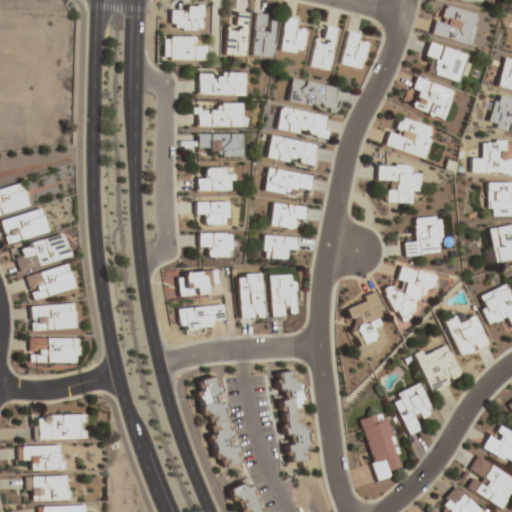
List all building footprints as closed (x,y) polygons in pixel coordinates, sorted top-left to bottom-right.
[(431,36),(469,46),(477,16),(439,5),(431,36)] [(200,32),(200,8),(167,8),(167,32),(200,32)] [(223,26),(223,55),(243,55),(244,13),(234,13),(234,26),(223,26)] [(269,58),(275,17),(253,14),(248,55),(269,58)] [(293,19),(282,17),(277,50),(298,54),(302,32),(291,30),(293,19)] [(334,29),(325,27),(322,41),(312,39),(307,66),(327,70),(334,29)] [(337,63),(358,69),(365,46),(354,43),(357,35),(345,32),(337,63)] [(203,47),(194,47),(194,37),(161,37),(161,61),(203,61),(203,47)] [(455,83),(465,55),(427,43),(422,58),(430,61),(427,73),(455,83)] [(511,59),(503,57),(496,87),(511,91),(511,59)] [(194,95),(241,95),(241,73),(194,73),(194,95)] [(336,89),(292,78),(286,99),(330,111),(336,89)] [(451,90),(416,78),(406,109),(441,120),(451,90)] [(511,100),(493,96),(486,124),(511,130),(511,100)] [(191,105),(191,126),(239,126),(239,105),(191,105)] [(328,117),(280,107),(276,130),(323,139),(328,117)] [(431,128),(394,116),(383,149),(421,161),(431,128)] [(239,134),(194,134),(194,148),(206,148),(206,157),(239,157),(239,134)] [(312,165),(315,144),(268,137),(266,159),(312,165)] [(468,173),(511,174),(511,141),(480,140),(479,159),(468,159),(468,173)] [(374,182),(384,183),(383,203),(410,204),(410,194),(416,195),(417,175),(409,174),(409,165),(375,163),(374,182)] [(194,191),(230,191),(230,168),(203,168),(203,180),(194,180),(194,191)] [(261,190),(293,196),(294,188),(306,190),(309,177),(266,168),(261,190)] [(485,217),(511,216),(511,182),(485,183),(485,217)] [(0,188),(0,214),(26,206),(18,183),(0,188)] [(225,202),(193,202),(193,214),(202,214),(202,225),(225,225),(225,202)] [(303,207),(271,203),(268,226),(290,229),(292,219),(301,220),(303,207)] [(0,225),(3,242),(44,235),(39,211),(0,218),(0,225)] [(437,217),(410,219),(412,242),(401,242),(402,256),(439,254),(437,217)] [(511,259),(511,224),(487,228),(492,263),(511,259)] [(230,257),(230,233),(196,233),(196,246),(207,246),(207,257),(230,257)] [(14,259),(17,272),(65,260),(59,236),(18,246),(21,257),(14,259)] [(283,249),(294,250),(294,238),(262,236),(261,258),(282,260),(283,249)] [(23,276),(29,299),(70,289),(64,265),(23,276)] [(431,274),(398,265),(394,281),(402,283),(400,291),(388,287),(381,311),(397,315),(395,320),(406,323),(413,300),(424,303),(431,274)] [(176,296),(206,296),(206,285),(214,285),(214,272),(176,272),(176,296)] [(261,274),(237,274),(237,319),(261,319),(261,274)] [(268,275),(268,316),(293,316),(293,275),(268,275)] [(504,319),(508,328),(511,326),(511,303),(505,285),(474,297),(485,326),(504,319)] [(385,348),(375,316),(381,314),(373,292),(360,297),(362,302),(344,308),(356,346),(349,348),(353,359),(385,348)] [(70,330),(70,305),(27,305),(27,330),(70,330)] [(221,307),(177,308),(177,331),(212,330),(211,322),(221,321),(221,307)] [(486,345),(473,316),(458,323),(455,315),(441,321),(458,358),(486,345)] [(74,338),(25,338),(25,364),(74,364),(74,338)] [(459,380),(444,342),(412,355),(427,392),(459,380)] [(280,436),(284,436),(286,461),(302,460),(296,371),(273,373),(274,392),(277,392),(280,436)] [(213,376),(192,382),(217,468),(238,462),(213,376)] [(414,421),(431,414),(419,384),(389,395),(404,436),(418,431),(414,421)] [(511,414),(511,398),(503,407),(511,415),(511,414)] [(387,419),(380,421),(378,413),(356,419),(374,482),(393,476),(391,467),(399,464),(387,419)] [(81,415),(31,415),(31,441),(81,441),(81,415)] [(511,433),(493,424),(480,451),(511,466),(511,433)] [(27,471),(60,471),(60,445),(16,445),(16,461),(27,461),(27,471)] [(511,485),(511,477),(475,455),(465,471),(472,476),(463,490),(497,511),(511,485)] [(65,476),(24,476),(24,501),(65,501),(65,476)] [(227,488),(237,511),(260,511),(247,480),(227,488)] [(479,511),(453,487),(437,504),(445,511),(479,511)]
